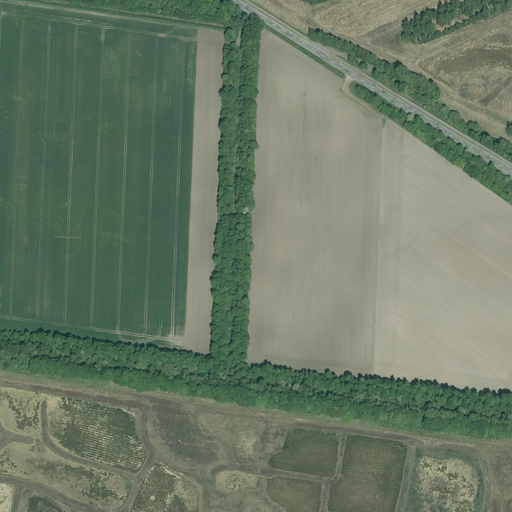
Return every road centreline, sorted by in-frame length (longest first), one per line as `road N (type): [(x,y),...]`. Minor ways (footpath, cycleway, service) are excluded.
road 1 (tertiary): [(310,49),(511,176)]
road 2 (track): [(350,74),(343,89),(511,209)]
